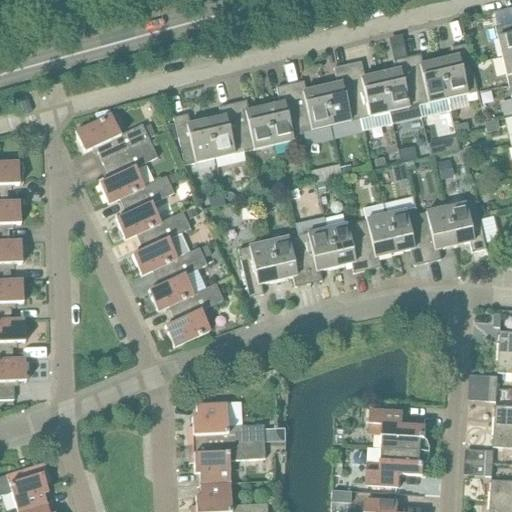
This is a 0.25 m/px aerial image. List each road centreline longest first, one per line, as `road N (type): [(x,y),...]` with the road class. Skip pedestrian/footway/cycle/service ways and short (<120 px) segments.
road 1 (residential): [(482,0),(47,112)]
road 2 (residential): [(448,309),(423,303),(334,317),(157,377)]
road 3 (secondary): [(275,0),(0,75)]
road 4 (residential): [(447,511),(455,349),(448,309)]
road 5 (residential): [(58,220),(64,417)]
road 6 (residential): [(157,377),(80,216)]
road 7 (residential): [(157,377),(166,511)]
